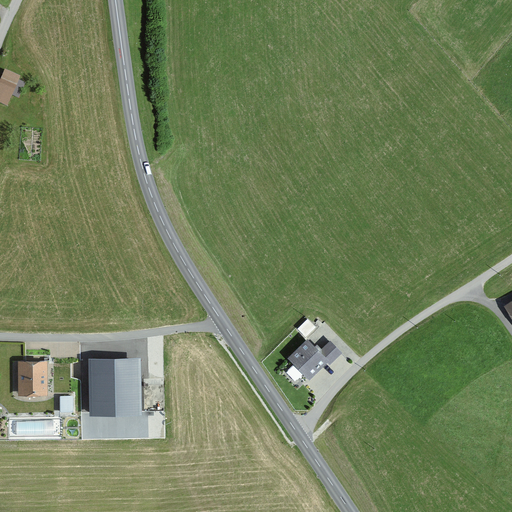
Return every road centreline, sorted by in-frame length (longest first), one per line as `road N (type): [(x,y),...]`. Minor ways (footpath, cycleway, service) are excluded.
road 1 (secondary): [(115,0),(145,178),(181,259),(221,321)]
road 2 (residential): [(298,433),(374,351),(511,258)]
road 3 (unclassified): [(0,336),(114,336),(221,321)]
road 4 (secondary): [(221,321),(298,433)]
